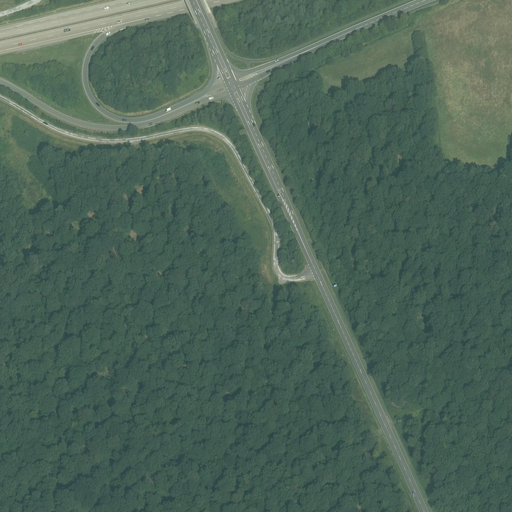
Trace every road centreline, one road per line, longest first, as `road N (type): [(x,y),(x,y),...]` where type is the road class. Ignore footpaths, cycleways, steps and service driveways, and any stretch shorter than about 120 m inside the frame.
road 1 (residential): [(0,97),(51,127),(106,141),(217,132),(272,218),(280,272),(317,273)]
road 2 (primary): [(422,511),(317,273)]
road 3 (motorway): [(0,80),(67,118),(123,128),(235,92)]
road 4 (motorway): [(209,91),(141,120),(117,118),(95,103),(85,72),(95,44),(149,14)]
road 5 (primary): [(317,273),(235,92)]
road 6 (track): [(0,265),(149,196)]
road 7 (secondary): [(280,62),(429,0)]
road 8 (motorway): [(0,48),(149,14)]
road 9 (motorway): [(142,0),(0,31)]
road 10 (track): [(80,511),(0,395)]
